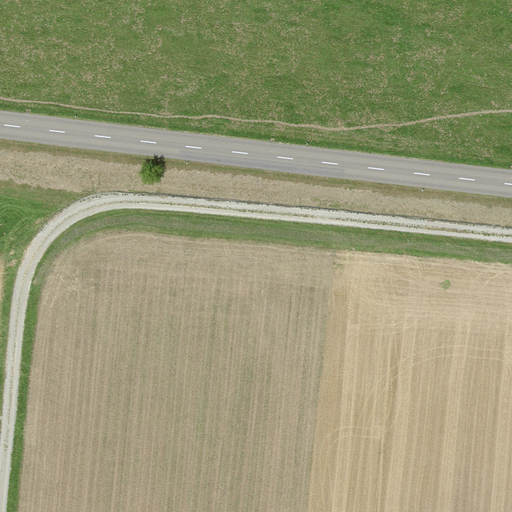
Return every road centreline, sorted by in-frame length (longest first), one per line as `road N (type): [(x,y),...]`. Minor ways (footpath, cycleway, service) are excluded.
road 1 (track): [(2,511),(23,306),(35,266),(62,226),(94,209),(143,204),(511,238)]
road 2 (tertiary): [(0,125),(511,185)]
